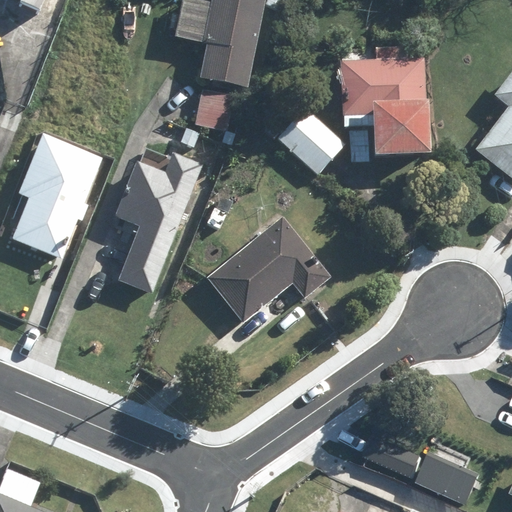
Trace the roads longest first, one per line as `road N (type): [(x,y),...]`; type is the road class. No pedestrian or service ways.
road 1 (residential): [(458,312),(220,475)]
road 2 (residential): [(0,384),(220,475)]
